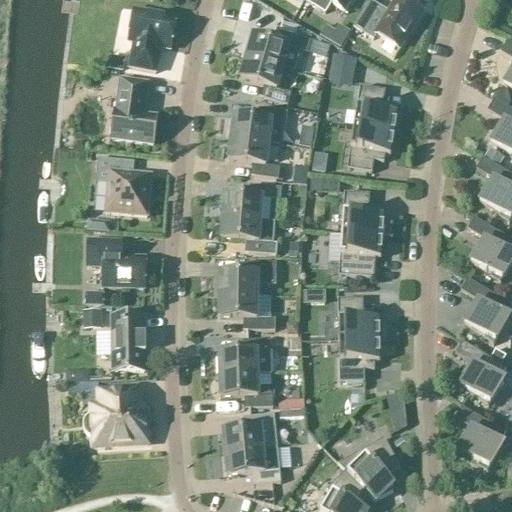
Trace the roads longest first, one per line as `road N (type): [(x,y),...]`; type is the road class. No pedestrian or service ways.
road 1 (residential): [(437,511),(426,281),(444,125),(473,0)]
road 2 (residential): [(208,0),(170,240),(174,476),(182,505)]
